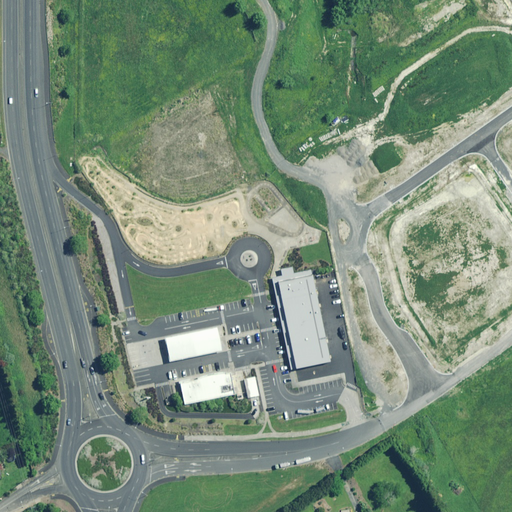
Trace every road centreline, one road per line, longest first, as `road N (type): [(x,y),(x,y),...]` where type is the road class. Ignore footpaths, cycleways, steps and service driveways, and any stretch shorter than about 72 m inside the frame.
road 1 (secondary): [(71,444),(71,371),(15,137),(11,0)]
road 2 (secondary): [(30,0),(39,165),(95,392),(113,427)]
road 3 (tertiary): [(127,433),(176,449),(290,453)]
road 4 (residential): [(381,319),(511,230)]
road 5 (tertiary): [(290,453),(177,467),(136,482)]
road 6 (residential): [(476,136),(364,212)]
